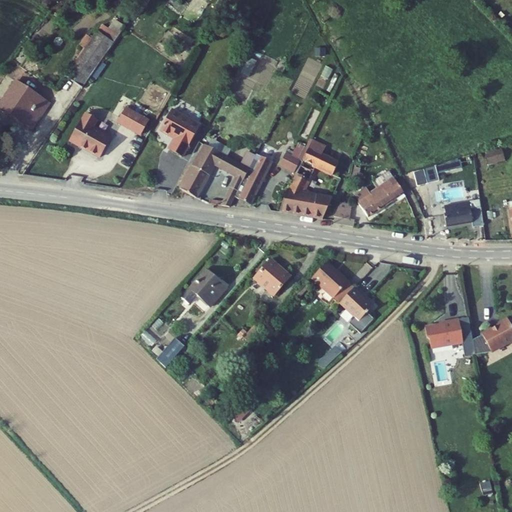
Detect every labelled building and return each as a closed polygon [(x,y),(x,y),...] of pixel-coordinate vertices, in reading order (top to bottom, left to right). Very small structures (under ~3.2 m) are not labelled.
[(119,35),(104,23),(98,31),(114,43),(119,35)] [(114,43),(98,31),(67,77),(83,88),(114,43)] [(17,80),(0,106),(18,119),(37,94),(17,80)] [(50,103),(37,94),(18,119),(32,129),(50,103)] [(125,109),(117,123),(139,136),(147,121),(125,109)] [(199,125),(170,109),(159,130),(174,138),(167,149),(182,157),(199,125)] [(85,115),(70,142),(99,158),(110,138),(93,128),(97,121),(85,115)] [(325,142),(314,137),(310,146),(321,151),(325,142)] [(299,164),(305,151),(290,144),(284,157),(299,164)] [(241,166),(206,145),(200,155),(214,165),(235,178),(224,198),(212,196),(210,202),(230,205),(238,189),(240,190),(249,171),(254,161),(246,157),(241,166)] [(321,151),(310,146),(291,185),(290,184),(279,211),(302,214),(310,190),(303,188),(314,164),(333,173),(340,160),(321,151)] [(265,148),(263,152),(274,157),(276,153),(265,148)] [(254,161),(249,171),(240,190),(243,191),(240,198),(251,203),(274,157),(263,152),(262,152),(261,153),(259,151),(254,161)] [(476,159),(478,167),(493,162),(491,154),(476,159)] [(200,155),(180,187),(196,197),(214,165),(200,155)] [(454,160),(434,165),(436,173),(456,167),(454,160)] [(365,167),(358,164),(351,179),(361,183),(366,173),(362,171),(365,167)] [(436,173),(434,165),(422,169),(426,183),(438,179),(436,173)] [(388,173),(380,178),(382,182),(391,176),(388,173)] [(384,185),(378,189),(379,192),(374,195),(381,207),(392,199),(401,193),(391,176),(382,182),(384,185)] [(366,189),(353,197),(355,199),(357,198),(358,200),(362,197),(363,199),(369,195),(366,189)] [(378,189),(369,195),(363,199),(362,197),(358,200),(357,198),(355,199),(359,206),(357,207),(364,218),(381,207),(374,195),(379,192),(378,189)] [(334,195),(310,190),(302,214),(323,216),(334,195)] [(401,193),(392,199),(395,202),(403,197),(401,193)] [(353,203),(342,198),(333,218),(352,221),(354,215),(349,214),(353,203)] [(482,226),(480,208),(443,213),(444,225),(470,222),(471,228),(482,226)] [(285,251),(268,270),(287,287),(304,268),(285,251)] [(338,259),(323,275),(342,291),(357,275),(338,259)] [(219,260),(194,288),(201,295),(209,286),(221,297),(238,278),(219,260)] [(357,275),(342,291),(347,296),(362,280),(357,275)] [(347,296),(341,302),(361,319),(376,303),(363,291),(368,286),(362,280),(347,296)] [(276,306),(255,330),(262,336),(283,313),(276,306)] [(511,309),(503,314),(504,316),(487,326),(476,328),(479,346),(496,343),(511,334),(511,309)] [(467,336),(463,313),(443,316),(444,318),(429,321),(435,342),(467,336)] [(341,321),(328,335),(337,343),(350,329),(341,321)] [(188,331),(169,354),(178,362),(197,339),(188,331)] [(355,331),(347,338),(353,343),(360,336),(355,331)] [(319,362),(324,367),(341,350),(336,345),(319,362)] [(481,480),(484,494),(494,492),(490,478),(481,480)]
